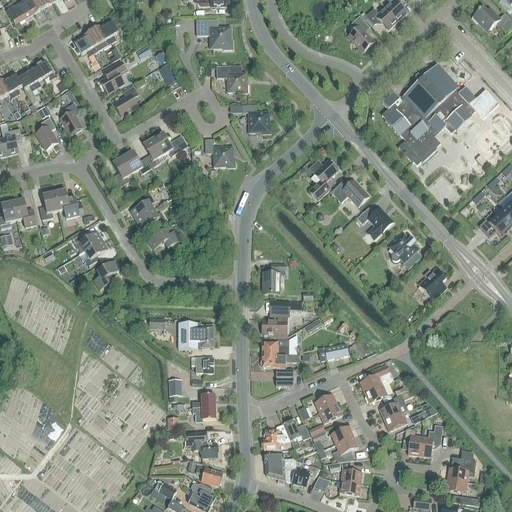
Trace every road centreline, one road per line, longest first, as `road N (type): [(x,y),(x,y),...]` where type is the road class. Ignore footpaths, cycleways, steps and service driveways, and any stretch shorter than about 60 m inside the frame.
road 1 (residential): [(241,288),(150,280),(76,171)]
road 2 (tertiary): [(241,288),(249,203),(332,116)]
road 3 (tertiary): [(439,232),(332,116)]
road 4 (tertiary): [(332,116),(265,43),(251,0)]
road 5 (residential): [(365,85),(289,42),(269,0)]
road 6 (tertiary): [(242,417),(241,288)]
road 7 (residential): [(115,140),(51,36)]
